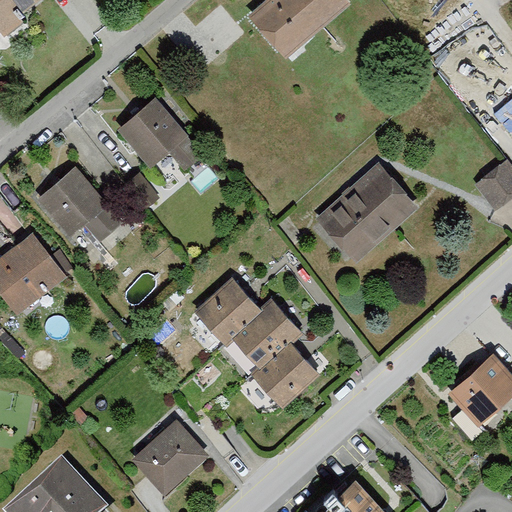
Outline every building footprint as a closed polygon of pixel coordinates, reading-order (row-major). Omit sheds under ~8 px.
[(0,0),(0,30),(4,35),(46,0),(0,0)] [(351,12),(340,0),(275,0),(253,19),(289,63),(351,12)] [(158,106),(124,133),(154,169),(187,142),(158,106)] [(511,175),(505,167),(477,190),(498,216),(511,204),(511,175)] [(383,171),(321,227),(356,266),(418,210),(383,171)] [(76,175),(43,204),(74,240),(88,227),(102,243),(121,227),(76,175)] [(33,242),(0,267),(0,292),(19,317),(65,282),(33,242)] [(233,345),(262,318),(235,289),(201,321),(229,349),(233,345)] [(233,345),(263,375),(291,349),(303,338),(273,307),(262,318),(233,345)] [(256,382),(284,413),(320,380),(291,349),(263,375),(256,382)] [(511,379),(494,360),(449,399),(464,416),(454,425),(474,448),(487,437),(482,432),(511,405),(511,379)] [(138,464),(166,496),(206,460),(178,429),(138,464)] [(103,511),(62,466),(10,511),(103,511)] [(382,511),(362,489),(335,511),(382,511)]
